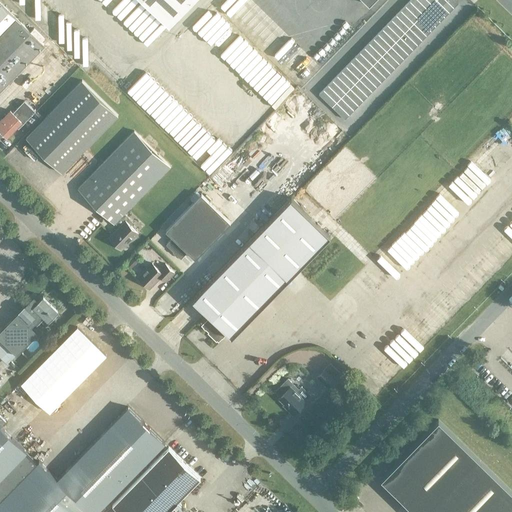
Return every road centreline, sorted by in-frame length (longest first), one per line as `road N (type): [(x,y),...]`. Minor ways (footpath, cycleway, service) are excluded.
road 1 (unclassified): [(317,500),(0,193)]
road 2 (unknown): [(396,0),(315,82),(320,103),(347,124),(471,0)]
road 3 (unclassified): [(317,500),(511,296)]
